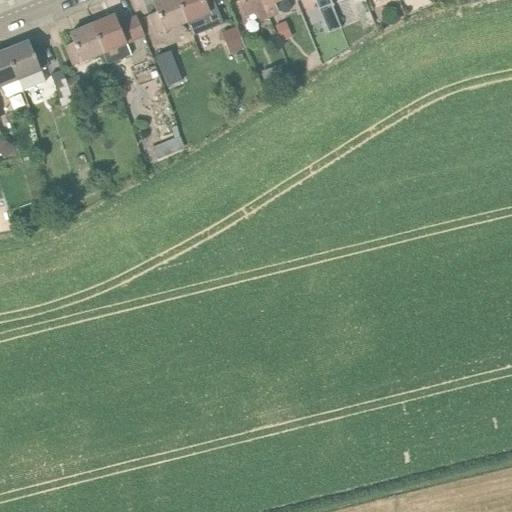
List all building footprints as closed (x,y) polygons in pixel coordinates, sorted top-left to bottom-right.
[(156,35),(186,22),(177,0),(159,0),(152,3),(156,12),(148,15),(156,35)] [(212,0),(177,0),(186,22),(193,37),(223,25),(217,9),(212,0)] [(259,23),(268,19),(260,0),(235,0),(237,3),(244,19),(256,14),(259,23)] [(260,0),(268,19),(279,15),(275,3),(283,0),(260,0)] [(314,0),(318,10),(331,5),(328,0),(314,0)] [(145,37),(144,35),(136,17),(118,24),(114,15),(92,25),(104,54),(108,65),(130,56),(127,45),(145,37)] [(323,21),(328,33),(340,28),(335,16),(334,16),(324,20),(323,21)] [(81,63),(104,54),(92,25),(69,34),(73,43),(65,46),(73,66),(81,63)] [(278,43),(290,39),(284,26),(274,30),(278,43)] [(243,48),(236,27),(220,34),(228,54),(243,48)] [(39,70),(47,66),(40,48),(32,51),(28,42),(6,51),(17,79),(21,92),(44,83),(39,70)] [(7,97),(21,92),(17,79),(6,51),(0,53),(0,88),(3,87),(7,97)] [(170,51),(155,57),(167,87),(182,81),(170,51)] [(288,81),(282,64),(261,72),(268,89),(288,81)] [(73,105),(62,71),(50,75),(61,109),(73,105)] [(66,80),(70,93),(82,89),(78,76),(66,80)] [(184,148),(179,136),(176,126),(170,128),(173,139),(152,148),(157,159),(184,148)] [(14,148),(3,138),(0,141),(0,154),(5,159),(14,148)] [(75,158),(78,168),(87,165),(85,155),(75,158)]
